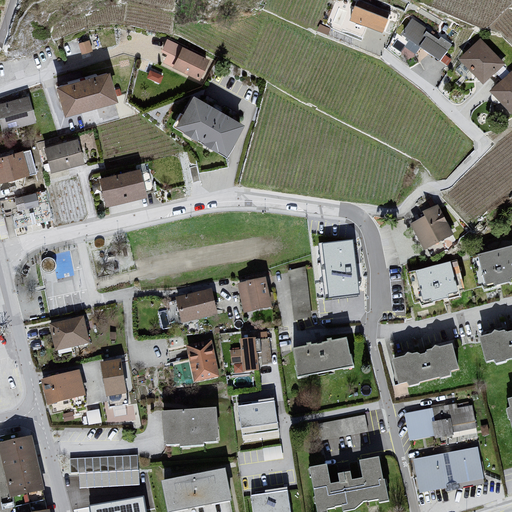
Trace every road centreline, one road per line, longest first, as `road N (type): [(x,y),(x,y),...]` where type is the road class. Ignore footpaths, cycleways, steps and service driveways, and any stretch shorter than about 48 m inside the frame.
road 1 (residential): [(358,224),(238,200),(0,251)]
road 2 (unknown): [(74,234),(95,304),(234,284)]
road 3 (residential): [(371,328),(413,511)]
road 4 (residential): [(38,414),(0,259)]
road 5 (residential): [(511,303),(415,328),(371,328)]
